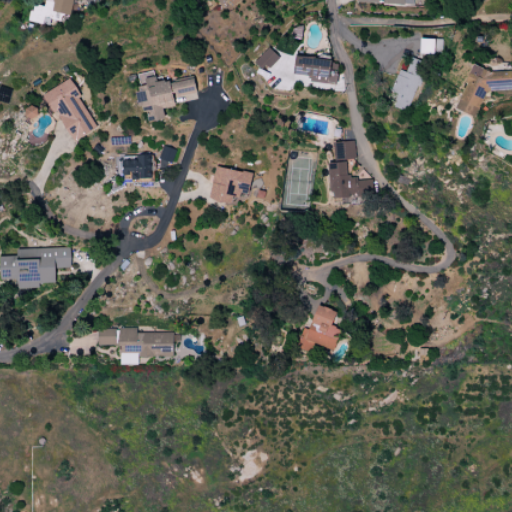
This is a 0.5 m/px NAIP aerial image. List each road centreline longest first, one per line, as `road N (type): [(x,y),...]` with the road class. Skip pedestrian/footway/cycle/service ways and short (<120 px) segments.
road 1 (residential): [(387,186),(359,122),(332,0)]
road 2 (residential): [(0,356),(48,347),(133,247)]
